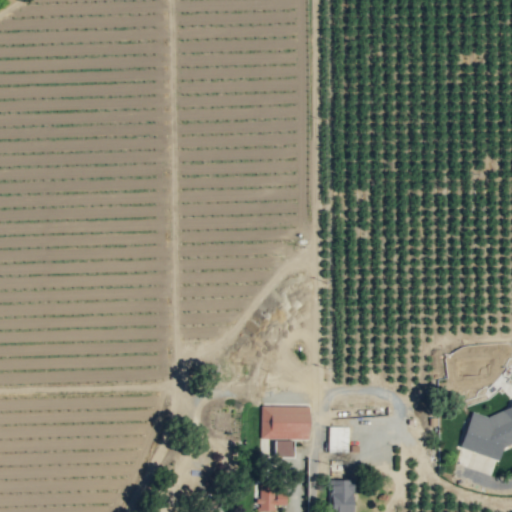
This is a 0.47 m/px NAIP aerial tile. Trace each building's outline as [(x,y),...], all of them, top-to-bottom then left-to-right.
[(458,447),(498,459),(503,443),(507,444),(511,442),(511,403),(484,415),(470,411),(458,447)] [(308,406),(260,405),(259,438),(274,439),(273,457),(292,457),(292,438),(307,439),(308,406)] [(328,451),(347,451),(347,427),(328,426),(328,451)] [(351,511),(352,479),(329,479),(328,511),(351,511)] [(274,511),(275,504),(286,505),(286,484),(257,483),(256,511),(274,511)]
